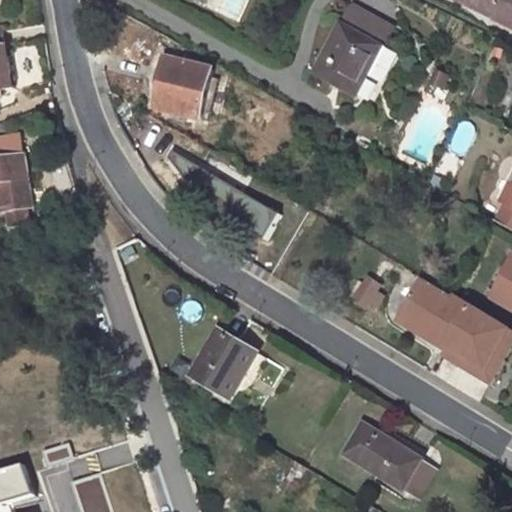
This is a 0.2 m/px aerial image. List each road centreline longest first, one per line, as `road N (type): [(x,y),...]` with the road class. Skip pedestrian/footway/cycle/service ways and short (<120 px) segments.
road 1 (residential): [(66,0),(81,93),(141,209),(217,267),(511,442)]
road 2 (residential): [(183,511),(100,258)]
